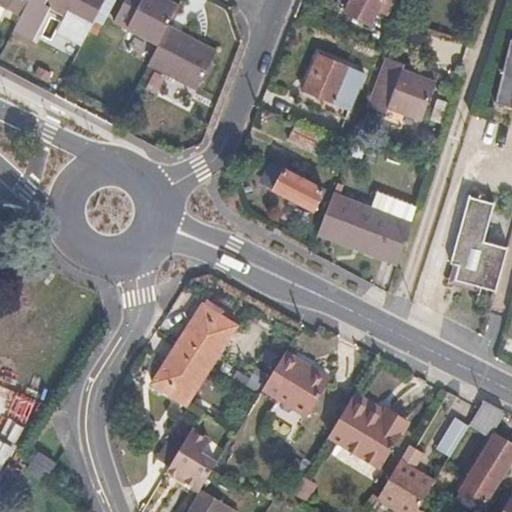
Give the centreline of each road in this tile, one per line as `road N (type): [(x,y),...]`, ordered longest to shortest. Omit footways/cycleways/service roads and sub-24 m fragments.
road 1 (tertiary): [(152,224),(320,295),(511,393)]
road 2 (residential): [(119,511),(104,480),(93,416),(142,318),(139,269),(128,250)]
road 3 (residential): [(150,191),(209,165),(272,17)]
road 4 (tertiary): [(113,164),(0,111)]
